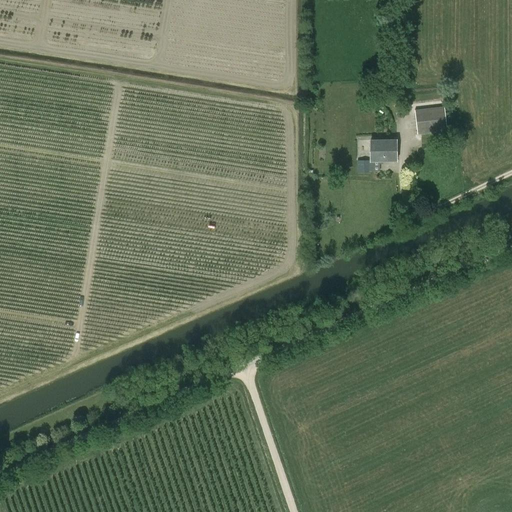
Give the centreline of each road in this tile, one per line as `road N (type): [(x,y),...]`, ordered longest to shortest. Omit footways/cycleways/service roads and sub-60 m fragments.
road 1 (unclassified): [(0,477),(511,245)]
road 2 (track): [(244,366),(293,511)]
road 3 (track): [(400,217),(511,174)]
